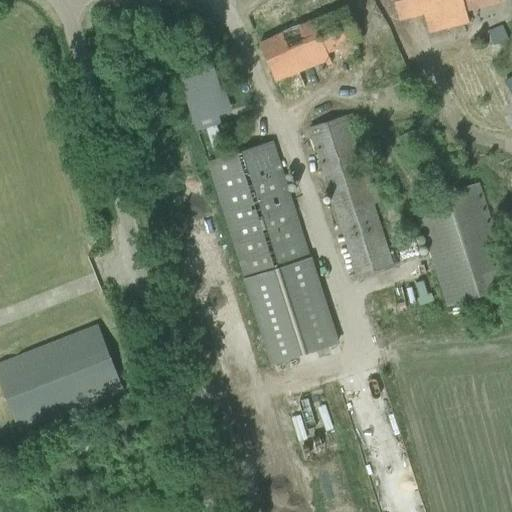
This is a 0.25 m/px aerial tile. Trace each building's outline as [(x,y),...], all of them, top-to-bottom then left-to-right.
[(468,23),(466,13),(499,5),(497,0),(393,0),(399,20),(422,14),(427,33),(468,23)] [(359,41),(354,27),(346,9),(325,17),(259,44),(280,96),(283,96),(300,89),(306,87),(300,72),(326,62),(328,67),(358,55),(353,43),(359,41)] [(215,69),(191,80),(199,97),(223,86),(215,69)] [(407,71),(367,91),(376,110),(416,91),(407,71)] [(309,127),(355,275),(393,265),(352,115),(309,127)] [(206,152),(222,147),(214,124),(198,130),(206,152)] [(378,141),(369,144),(375,165),(385,162),(378,141)] [(337,344),(309,258),(272,143),(208,163),(244,279),(271,365),(337,344)] [(436,195),(434,185),(410,192),(446,306),(511,285),(511,284),(479,183),(436,195)] [(96,327),(0,365),(0,386),(19,433),(104,398),(123,390),(97,327),(96,327)] [(265,501),(297,499),(294,446),(262,447),(265,501)] [(337,457),(311,465),(325,511),(351,504),(337,457)]
